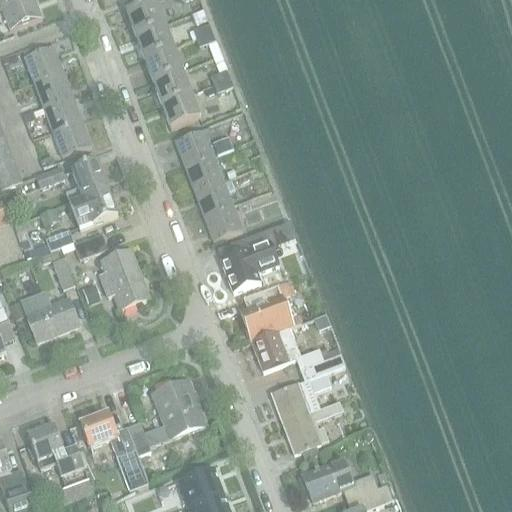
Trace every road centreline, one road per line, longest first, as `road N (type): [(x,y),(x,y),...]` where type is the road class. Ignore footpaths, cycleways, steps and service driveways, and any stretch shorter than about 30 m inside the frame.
road 1 (residential): [(204,328),(79,0)]
road 2 (residential): [(0,408),(204,328)]
road 3 (residential): [(274,511),(204,328)]
